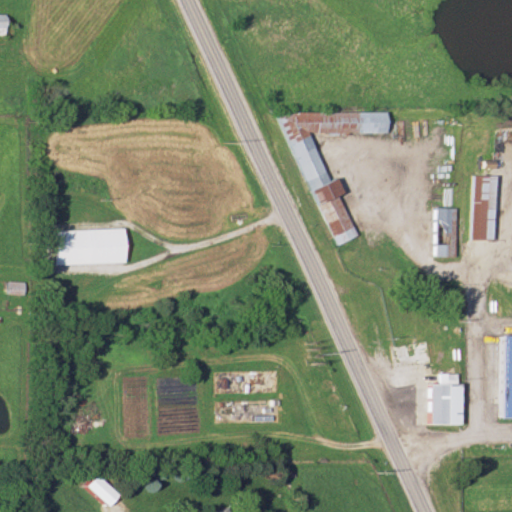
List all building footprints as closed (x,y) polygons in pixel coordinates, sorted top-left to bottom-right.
[(382,112),(288,112),(276,117),(330,246),(353,237),(337,197),(337,191),(333,180),(325,180),(307,135),(311,134),(382,134),(382,112)] [(489,176),(469,176),(469,239),(489,239),(489,176)] [(454,207),(431,207),(431,257),(454,257),(454,207)] [(117,229),(46,231),(47,266),(118,264),(117,229)] [(511,335),(495,336),(495,418),(511,418),(511,335)] [(392,368),(427,362),(423,341),(388,347),(392,368)] [(454,426),(454,374),(435,374),(435,384),(423,384),(423,426),(454,426)] [(77,485),(100,506),(111,494),(88,473),(77,485)]
